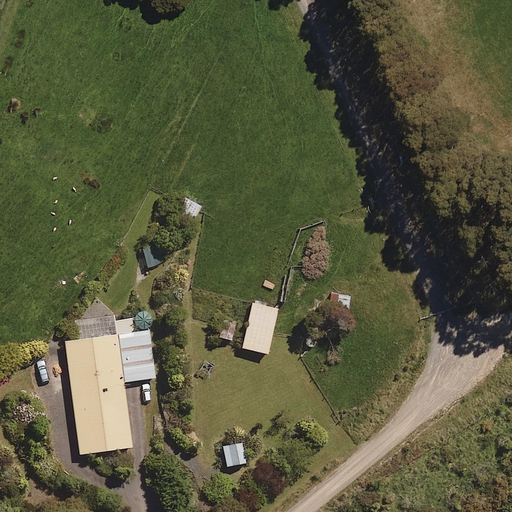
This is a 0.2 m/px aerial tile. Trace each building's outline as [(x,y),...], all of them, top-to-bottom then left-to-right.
[(200,204),(184,198),(178,214),(193,220),(200,204)] [(160,246),(144,249),(146,265),(163,262),(160,246)] [(347,315),(350,296),(335,294),(332,312),(347,315)] [(274,308),(249,302),(240,347),(265,352),(274,308)] [(130,317),(112,319),(111,313),(71,318),(73,338),(63,339),(77,452),(129,445),(121,380),(154,376),(148,330),(131,332),(130,317)] [(243,461),(239,442),(221,445),(225,465),(243,461)]
